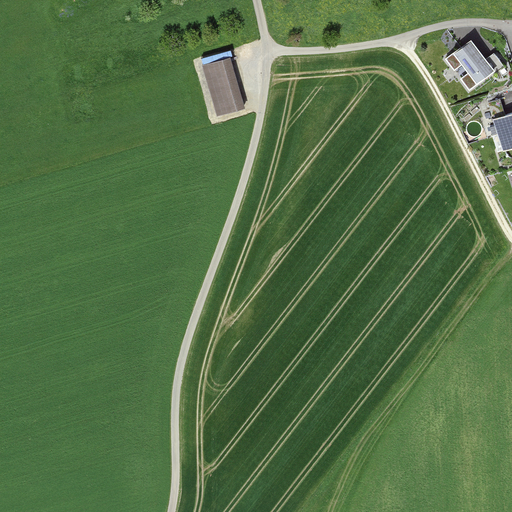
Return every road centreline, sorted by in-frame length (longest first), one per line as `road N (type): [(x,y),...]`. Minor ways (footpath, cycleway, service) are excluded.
road 1 (unclassified): [(269,52),(253,152),(178,379),(172,511)]
road 2 (track): [(511,233),(405,41)]
road 3 (unclassified): [(269,52),(405,41)]
